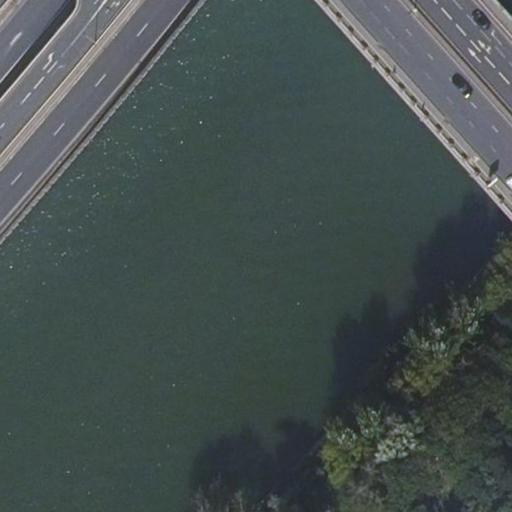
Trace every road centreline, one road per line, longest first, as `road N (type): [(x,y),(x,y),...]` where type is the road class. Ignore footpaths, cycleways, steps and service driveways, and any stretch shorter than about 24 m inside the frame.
road 1 (primary): [(0,191),(167,0)]
road 2 (secondary): [(361,0),(511,171)]
road 3 (primary): [(0,118),(104,0)]
